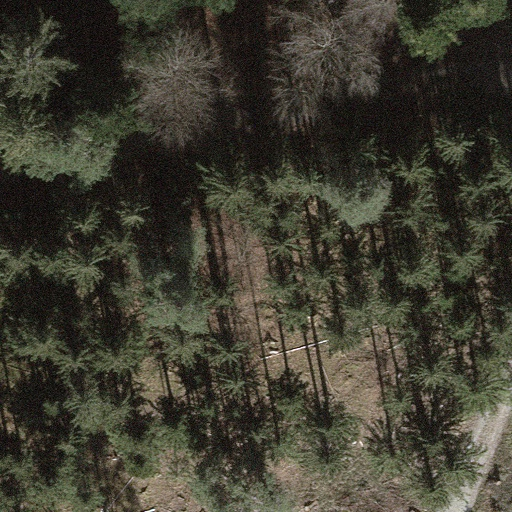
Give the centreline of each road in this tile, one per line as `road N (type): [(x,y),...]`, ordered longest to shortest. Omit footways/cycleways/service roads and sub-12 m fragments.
road 1 (track): [(0,169),(511,75)]
road 2 (track): [(446,511),(511,355)]
